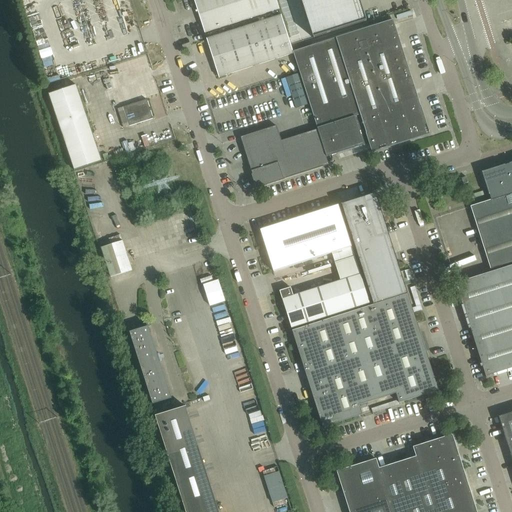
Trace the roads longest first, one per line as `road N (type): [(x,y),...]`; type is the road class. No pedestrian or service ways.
road 1 (unclassified): [(300,455),(227,219)]
road 2 (unclassified): [(473,404),(401,174)]
road 3 (unclassified): [(227,219),(155,0)]
road 4 (unclassified): [(227,219),(375,170),(401,174)]
road 5 (unclassified): [(300,455),(473,404)]
road 6 (unclassified): [(401,174),(470,153),(440,50)]
road 7 (unknown): [(48,0),(55,35),(73,50),(164,27)]
